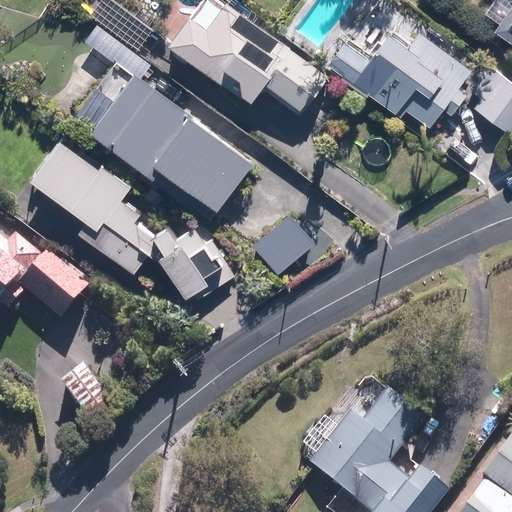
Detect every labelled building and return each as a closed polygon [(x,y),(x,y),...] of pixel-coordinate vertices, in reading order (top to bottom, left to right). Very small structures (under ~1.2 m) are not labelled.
[(118,0),(104,0),(96,11),(143,46),(156,28),(118,0)] [(511,7),(502,0),(491,0),(481,15),(497,27),(494,33),(511,45),(511,7)] [(262,87),(300,114),(326,79),(223,3),(203,31),(188,19),(167,47),(248,106),(262,87)] [(148,56),(102,21),(90,37),(138,71),(142,65),(148,56)] [(404,112),(427,128),(443,106),(451,113),(464,96),(456,90),(470,73),(418,35),(406,51),(386,36),(366,63),(342,45),(327,65),(399,118),(404,112)] [(261,156),(142,65),(138,71),(96,125),(215,216),(261,156)] [(473,109),(511,136),(511,134),(511,85),(487,68),(470,93),(480,100),(473,109)] [(158,272),(178,303),(205,286),(210,293),(235,276),(210,239),(202,244),(193,231),(173,244),(163,228),(151,236),(140,228),(138,214),(120,201),(129,189),(100,169),(98,172),(56,142),(26,183),(83,225),(76,234),(131,273),(148,250),(161,270),(158,272)] [(0,307),(7,299),(14,305),(24,293),(60,322),(86,289),(45,255),(41,259),(14,237),(7,245),(0,239),(0,307)] [(61,379),(86,412),(109,395),(84,362),(61,379)] [(365,511),(428,511),(447,488),(418,466),(409,478),(387,461),(423,416),(388,388),(361,420),(350,411),(338,427),(322,415),(302,441),(316,453),(310,461),(368,508),(365,511)] [(448,511),(511,511),(511,429),(480,473),(507,494),(499,503),(470,483),(448,511)]
